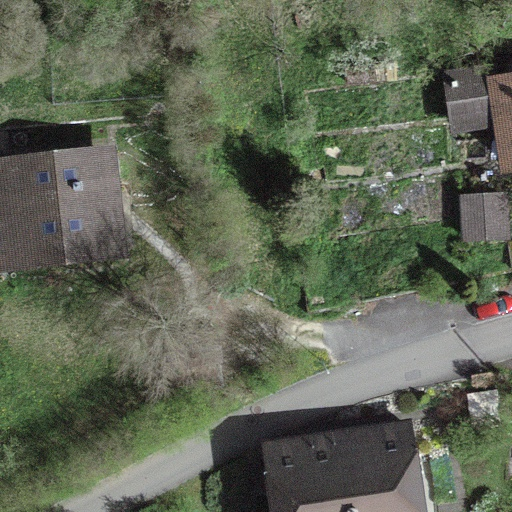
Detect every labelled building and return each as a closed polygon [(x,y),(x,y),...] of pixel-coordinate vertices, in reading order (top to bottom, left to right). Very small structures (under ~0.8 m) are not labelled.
[(503,125),(508,165),(511,164),(511,75),(447,83),(453,123),(487,118),(489,127),(503,125)] [(0,263),(114,251),(104,154),(4,166),(10,220),(0,220),(0,263)] [(505,235),(503,197),(465,199),(467,237),(505,235)] [(363,303),(421,290),(409,231),(350,244),(363,303)] [(215,329),(165,336),(175,396),(223,389),(215,329)] [(421,511),(409,427),(265,448),(274,511),(421,511)]
